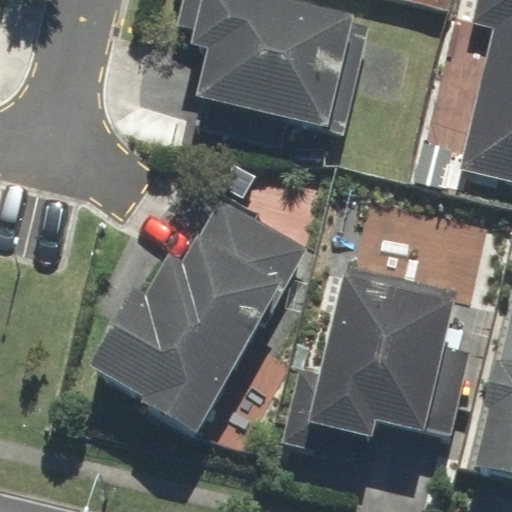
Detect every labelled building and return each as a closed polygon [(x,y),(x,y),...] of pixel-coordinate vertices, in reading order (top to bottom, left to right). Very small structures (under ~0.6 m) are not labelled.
[(258,0),(177,0),(168,41),(181,44),(176,66),(194,71),(178,139),(280,164),(284,146),(337,158),(366,40),(255,14),(258,0)] [(511,0),(473,0),(464,37),(484,42),(450,182),(511,196),(511,0)] [(71,394),(181,459),(301,259),(217,209),(171,285),(156,275),(130,319),(119,313),(71,394)] [(291,381),(273,457),(357,477),(365,446),(410,456),(413,444),(447,452),(468,366),(440,359),(453,305),(335,277),(309,386),(291,381)] [(483,384),(457,491),(511,504),(511,297),(491,386),(483,384)]
